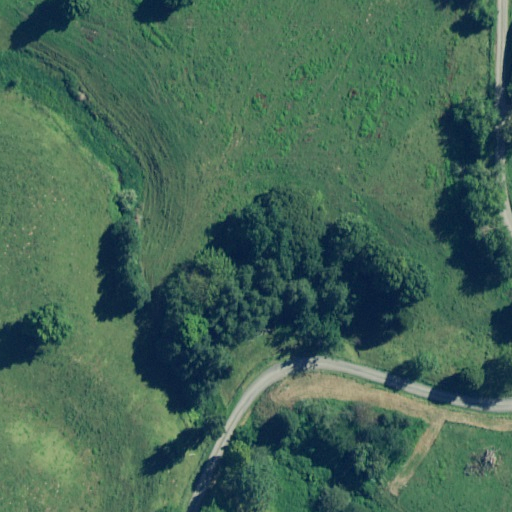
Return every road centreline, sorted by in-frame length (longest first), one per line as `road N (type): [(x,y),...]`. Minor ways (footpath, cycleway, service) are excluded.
road 1 (track): [(511,397),(504,406),(414,406),(290,374),(226,419),(200,511)]
road 2 (track): [(508,0),(484,212),(511,249)]
